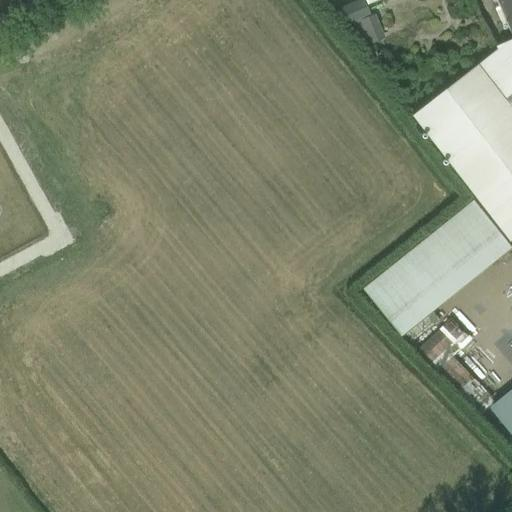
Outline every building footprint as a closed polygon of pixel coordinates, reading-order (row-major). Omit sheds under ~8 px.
[(511,0),(495,0),(511,39),(511,0)] [(351,4),(339,9),(347,27),(353,24),(358,22),(351,4)] [(358,22),(353,24),(363,48),(383,39),(374,16),(358,22)] [(507,242),(511,238),(511,112),(476,66),(410,117),(507,242)] [(509,249),(471,201),(362,290),(399,338),(509,249)] [(426,353),(444,373),(476,344),(457,324),(426,353)]
